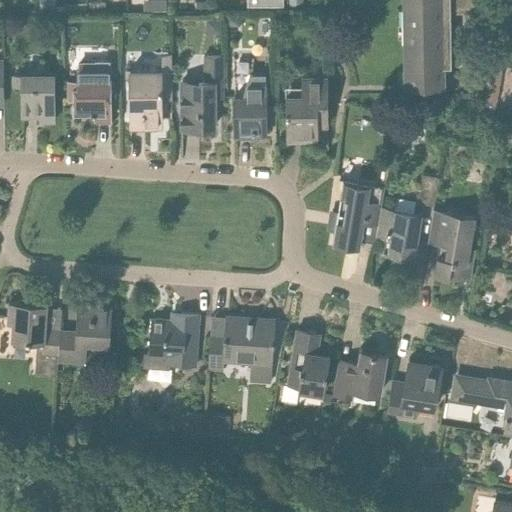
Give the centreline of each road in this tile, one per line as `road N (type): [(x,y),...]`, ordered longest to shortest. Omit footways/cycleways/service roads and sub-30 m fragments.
road 1 (residential): [(290,273),(269,283),(25,268),(9,258),(5,236),(21,166)]
road 2 (residential): [(21,166),(273,180),(290,196),(290,273)]
road 3 (residential): [(511,338),(290,273)]
